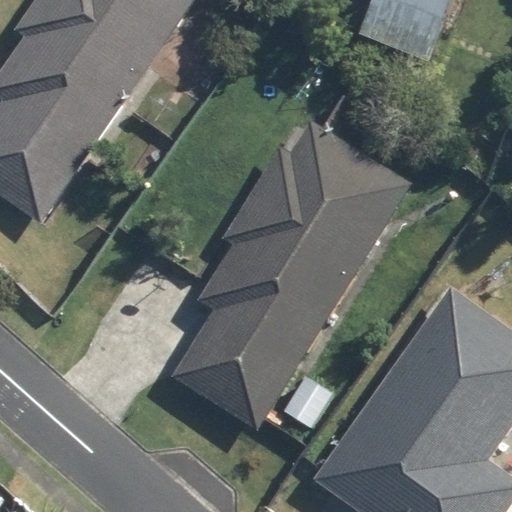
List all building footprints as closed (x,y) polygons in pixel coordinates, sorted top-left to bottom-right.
[(0,107),(0,196),(44,226),(199,0),(37,0),(16,30),(26,36),(0,74),(0,100),(3,102),(0,107)] [(378,0),(363,38),(430,65),(456,0),(378,0)] [(176,376),(260,429),(415,186),(313,121),(292,154),(282,147),(224,238),(238,247),(202,302),(217,312),(176,376)] [(475,223),(499,240),(511,221),(511,215),(491,201),(475,223)] [(315,482),(356,511),(511,511),(511,476),(491,461),(511,432),(511,329),(453,288),(315,482)] [(284,414),(314,430),(335,395),(306,378),(284,414)]
